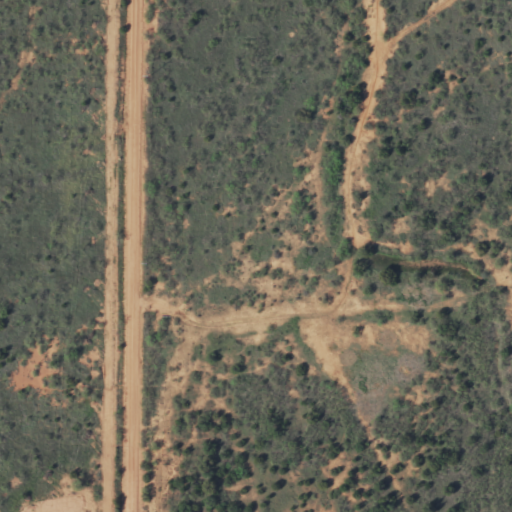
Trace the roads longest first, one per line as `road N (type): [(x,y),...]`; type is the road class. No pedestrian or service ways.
road 1 (residential): [(132,511),(137,0)]
road 2 (residential): [(134,325),(219,304),(321,103),(429,0)]
